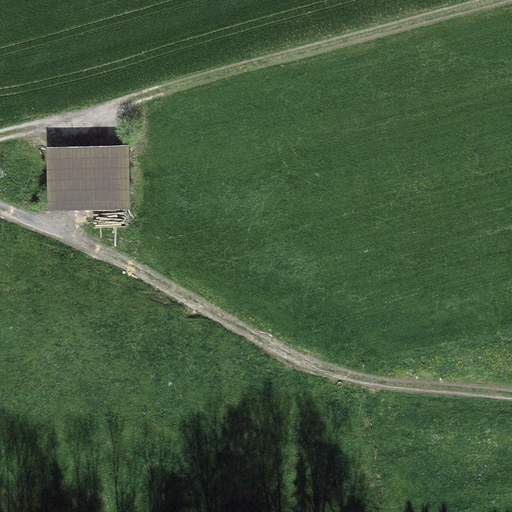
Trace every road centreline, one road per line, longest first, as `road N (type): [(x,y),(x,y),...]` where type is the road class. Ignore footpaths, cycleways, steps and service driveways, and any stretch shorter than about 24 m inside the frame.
road 1 (track): [(0,131),(509,0)]
road 2 (track): [(0,209),(362,380)]
road 3 (track): [(511,395),(362,380)]
